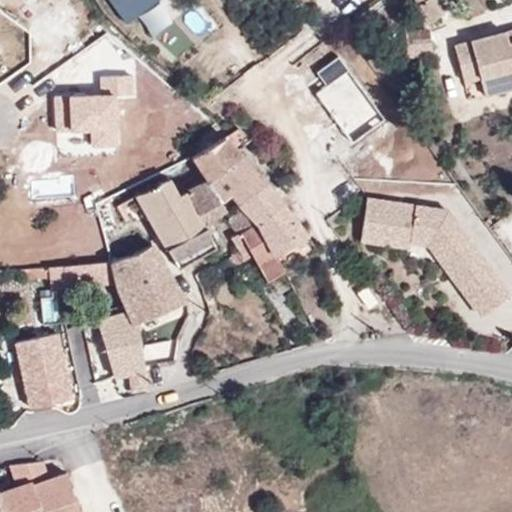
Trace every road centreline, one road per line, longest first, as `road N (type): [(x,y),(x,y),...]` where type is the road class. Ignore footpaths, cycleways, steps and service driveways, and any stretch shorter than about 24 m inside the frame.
road 1 (unclassified): [(511,357),(443,347),(348,350),(174,396)]
road 2 (residential): [(174,396),(201,315),(138,212)]
road 3 (unclassified): [(174,396),(0,442)]
